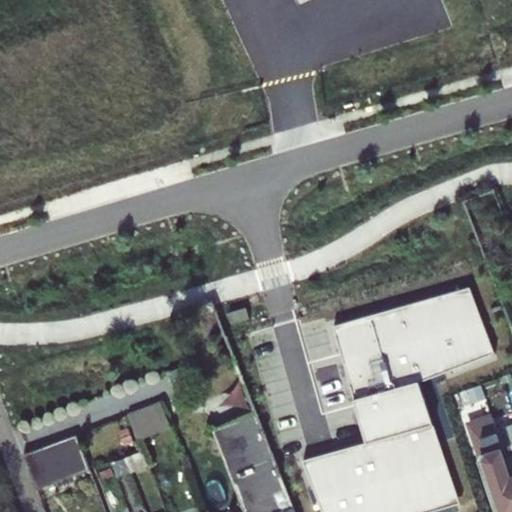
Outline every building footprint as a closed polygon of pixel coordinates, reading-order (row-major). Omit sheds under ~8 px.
[(470,288),(332,327),(365,444),(301,462),(321,511),(435,511),(464,504),(444,435),(429,382),(494,355),(470,288)] [(282,333),(252,339),(261,388),(292,382),(282,333)] [(210,409),(249,511),(295,511),(249,394),(210,409)] [(164,400),(132,408),(139,435),(172,427),(164,400)] [(480,459),(497,511),(511,511),(511,474),(511,473),(498,432),(481,437),(486,450),(480,459)] [(24,452),(37,487),(89,468),(76,433),(24,452)] [(124,455),(129,470),(149,462),(144,448),(124,455)] [(95,466),(97,474),(114,468),(111,460),(95,466)]
